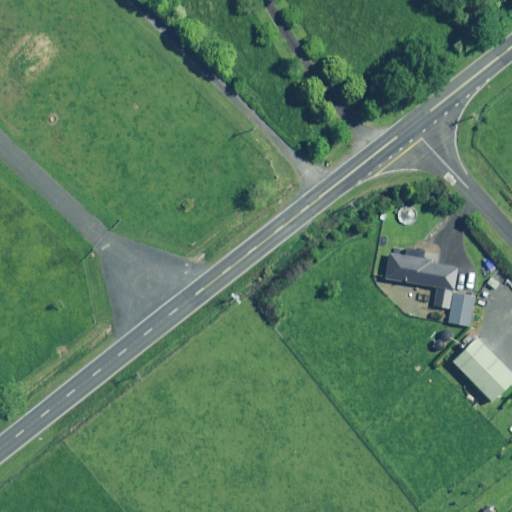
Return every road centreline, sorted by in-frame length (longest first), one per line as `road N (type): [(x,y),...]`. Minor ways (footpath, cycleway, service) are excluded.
road 1 (tertiary): [(414,125),(0,452)]
road 2 (unclassified): [(511,245),(414,125)]
road 3 (tertiary): [(511,46),(414,125)]
